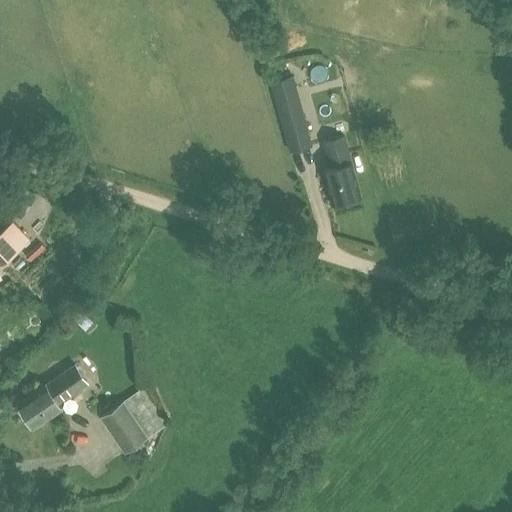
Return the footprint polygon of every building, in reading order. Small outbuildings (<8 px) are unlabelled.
[(313,145),(292,75),(271,81),(292,151),(313,145)] [(333,203),(361,195),(352,162),(344,134),(323,140),(331,167),(324,169),(333,203)] [(0,263),(2,266),(32,239),(13,220),(0,232),(0,263)] [(81,387),(89,382),(76,363),(68,369),(46,383),(17,403),(33,427),(63,407),(59,402),(81,387)] [(125,453),(166,425),(141,388),(100,416),(125,453)]
